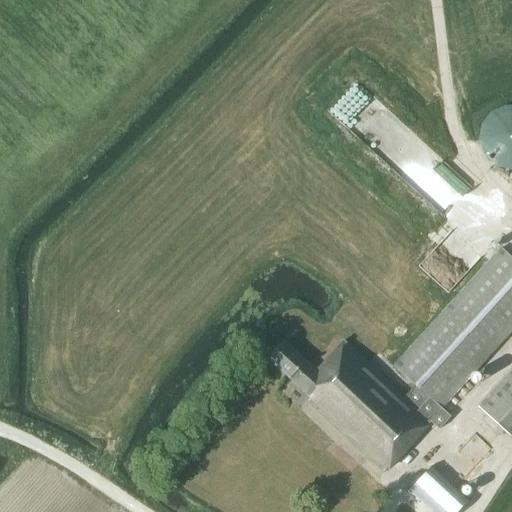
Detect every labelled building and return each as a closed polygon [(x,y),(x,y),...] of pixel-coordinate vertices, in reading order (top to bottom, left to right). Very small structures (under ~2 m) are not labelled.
[(511,106),(510,107),(506,107),(503,107),(501,108),(497,109),(493,111),(489,114),(487,116),(486,117),(484,120),(482,122),(481,124),(480,126),(479,128),(479,130),(478,132),(478,136),(478,138),(478,140),(478,143),(478,145),(478,147),(479,149),(480,151),(481,154),(482,156),(484,159),(485,160),(488,163),(491,166),(495,168),(498,169),(500,170),(502,171),(507,172),(511,172),(511,171),(511,106)] [(437,205),(460,201),(456,176),(438,179),(438,178),(427,180),(429,194),(435,193),(437,205)] [(441,409),(511,330),(511,258),(500,248),(392,367),(414,386),(403,398),(342,342),(314,372),(281,342),(266,360),(308,398),(304,403),(383,474),(430,422),(438,430),(450,417),(441,409)] [(509,436),(511,432),(511,370),(478,408),(509,436)] [(436,470),(418,499),(440,511),(446,511),(463,485),(436,470)]
